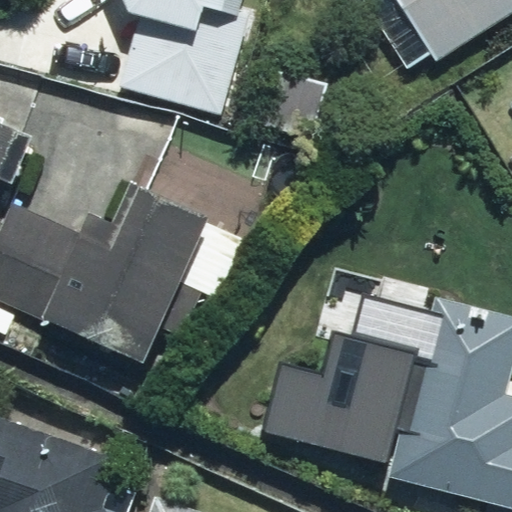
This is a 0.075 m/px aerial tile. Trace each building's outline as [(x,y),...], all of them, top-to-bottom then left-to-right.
[(249,19),(233,15),(237,0),(133,0),(137,7),(114,88),(222,117),(249,19)] [(511,0),(361,0),(404,75),(434,58),(450,84),(511,48),(511,0)] [(28,141),(0,129),(0,193),(5,196),(28,141)] [(14,209),(0,241),(0,300),(145,364),(181,283),(218,300),(244,241),(128,189),(102,248),(14,209)] [(511,365),(511,318),(430,300),(390,482),(495,505),(493,511),(511,511),(511,395),(505,394),(511,365)] [(105,458),(0,423),(0,511),(103,511),(112,486),(97,481),(105,458)] [(234,511),(181,489),(171,511),(234,511)]
